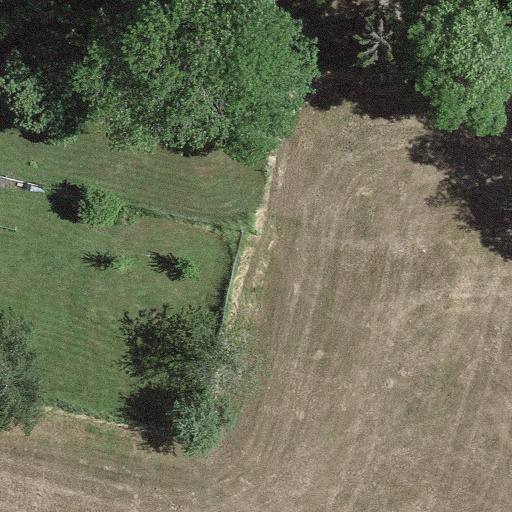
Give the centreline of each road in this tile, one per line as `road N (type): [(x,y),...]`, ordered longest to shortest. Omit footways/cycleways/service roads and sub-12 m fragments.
road 1 (unclassified): [(511,40),(395,29),(278,0)]
road 2 (unclassified): [(121,0),(0,24)]
